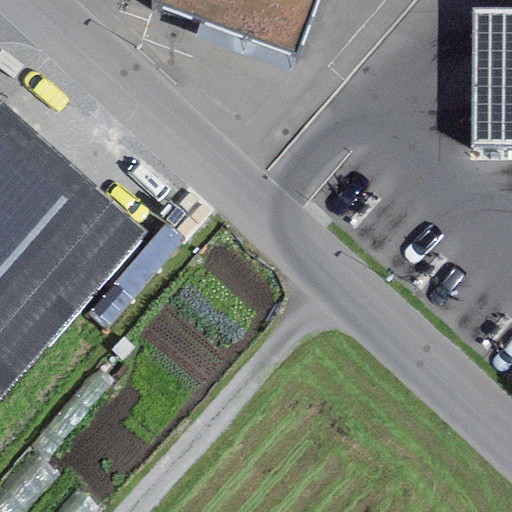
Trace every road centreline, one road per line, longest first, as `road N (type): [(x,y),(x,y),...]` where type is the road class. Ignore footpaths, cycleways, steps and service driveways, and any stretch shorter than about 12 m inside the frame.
road 1 (residential): [(511,442),(30,0)]
road 2 (track): [(138,511),(181,459),(311,252)]
